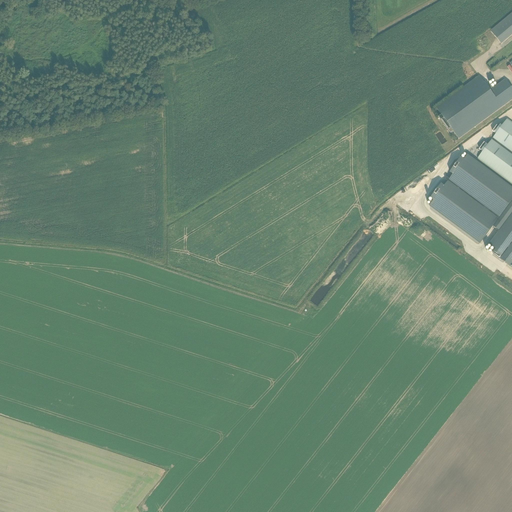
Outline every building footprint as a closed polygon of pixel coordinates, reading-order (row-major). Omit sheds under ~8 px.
[(495,38),(501,45),(511,35),(511,14),(486,36),(491,42),(495,38)] [(459,139),(511,99),(511,88),(505,79),(490,91),(479,76),(436,108),(441,116),(438,118),(450,134),(453,132),(459,139)] [(511,184),(511,123),(507,119),(477,159),(511,184)] [(480,244),(511,200),(511,188),(467,156),(463,161),(460,159),(450,173),(453,175),(449,180),(447,178),(445,180),(447,182),(444,187),(441,185),(430,199),(433,201),(429,206),(480,244)] [(511,213),(489,245),(496,250),(493,254),(511,268),(511,213)]
